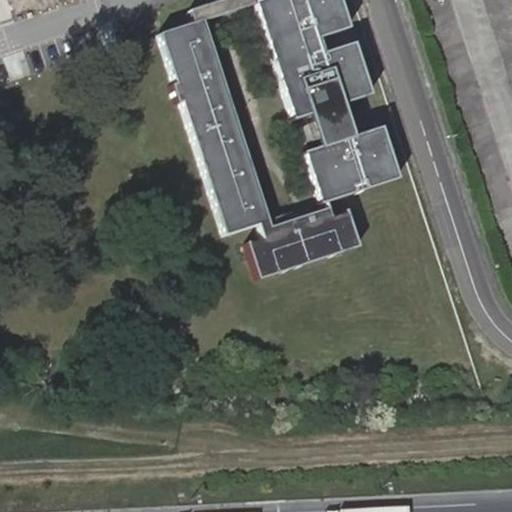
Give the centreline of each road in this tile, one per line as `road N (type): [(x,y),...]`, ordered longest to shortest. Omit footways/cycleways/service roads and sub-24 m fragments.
road 1 (track): [(511,447),(0,473)]
road 2 (residential): [(381,0),(479,295),(511,339)]
